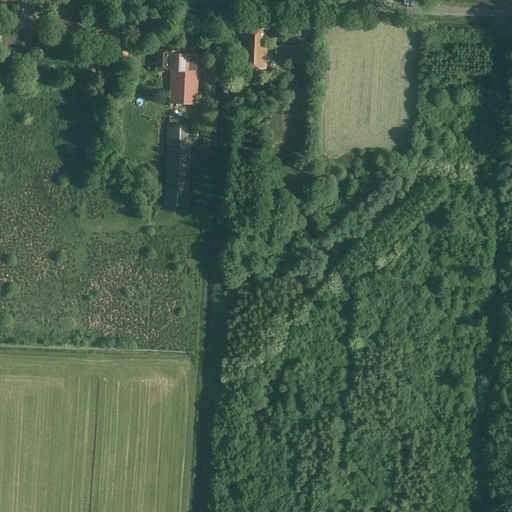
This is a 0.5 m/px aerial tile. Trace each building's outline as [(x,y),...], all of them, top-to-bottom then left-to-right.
[(19,16),(18,27),(35,28),(35,18),(19,16)] [(84,38),(85,23),(74,23),(74,20),(60,19),(59,37),(84,38)] [(84,38),(83,47),(96,48),(96,41),(102,42),(103,39),(118,40),(119,22),(95,21),(95,24),(85,23),(84,38)] [(247,28),(246,34),(244,34),(243,68),(266,69),(267,45),(265,45),(266,29),(247,28)] [(276,45),(276,47),(276,57),(300,58),(300,46),(276,45)] [(116,62),(126,62),(127,48),(117,47),(116,62)] [(170,70),(169,103),(197,104),(199,55),(180,54),(180,51),(162,50),(162,70),(170,70)] [(191,125),(167,124),(164,206),(187,207),(191,125)]
